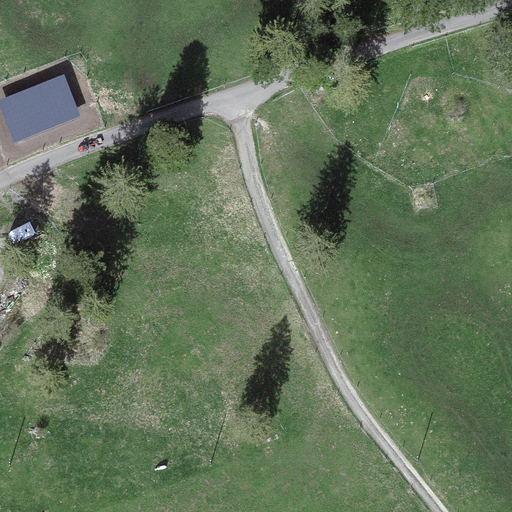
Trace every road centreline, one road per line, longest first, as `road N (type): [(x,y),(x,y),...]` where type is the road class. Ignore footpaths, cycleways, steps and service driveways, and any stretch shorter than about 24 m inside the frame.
road 1 (unclassified): [(511,7),(0,181)]
road 2 (track): [(440,511),(339,380),(265,218),(232,97)]
